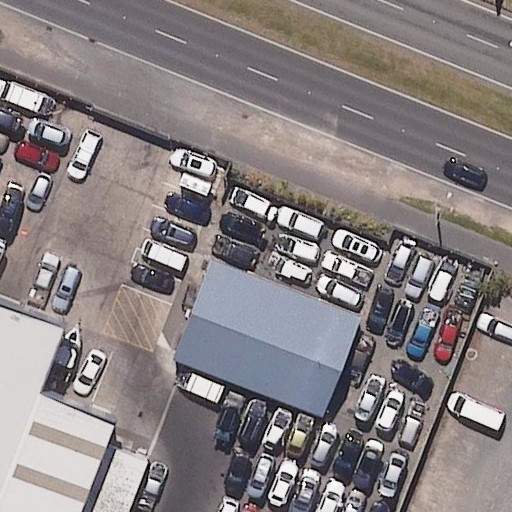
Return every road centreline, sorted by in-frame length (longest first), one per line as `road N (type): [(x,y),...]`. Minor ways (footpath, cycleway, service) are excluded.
road 1 (secondary): [(511,170),(96,0)]
road 2 (secondary): [(384,0),(511,51)]
